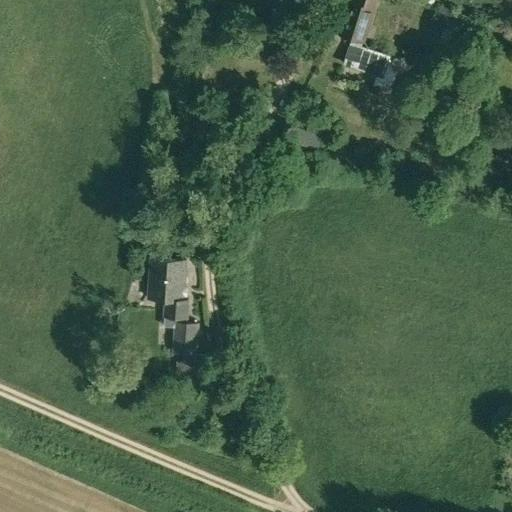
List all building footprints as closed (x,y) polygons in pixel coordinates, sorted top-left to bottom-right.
[(374,7),(351,0),(350,0),(341,33),(363,40),(374,7)] [(482,25),(478,20),(471,25),(480,37),(488,31),(483,24),(482,25)] [(345,63),(383,76),(388,61),(350,48),(345,63)] [(174,351),(197,353),(198,323),(188,322),(189,299),(184,299),(186,260),(151,257),(148,298),(166,299),(164,326),(175,327),(174,351)] [(176,372),(211,374),(212,354),(182,352),(181,362),(176,362),(176,372)]
